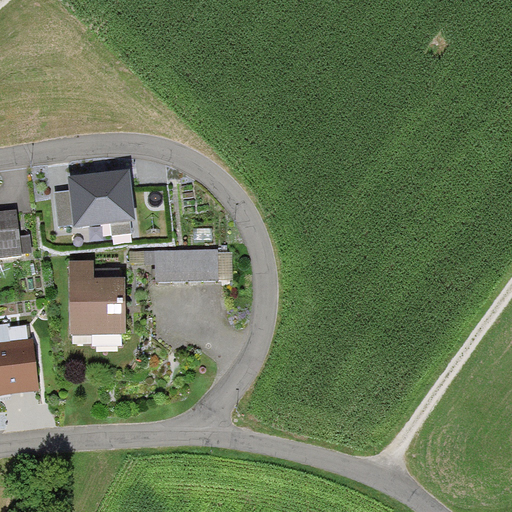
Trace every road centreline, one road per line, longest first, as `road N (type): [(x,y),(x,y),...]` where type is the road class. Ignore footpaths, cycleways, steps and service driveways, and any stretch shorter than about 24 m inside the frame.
road 1 (unclassified): [(193,436),(257,352),(266,313),(263,265),(246,219),(219,181),(185,157),(143,146),(86,144),(0,157)]
road 2 (unclassified): [(193,436),(335,465),(429,511)]
road 3 (track): [(376,480),(511,287)]
road 4 (unclassified): [(0,448),(193,436)]
